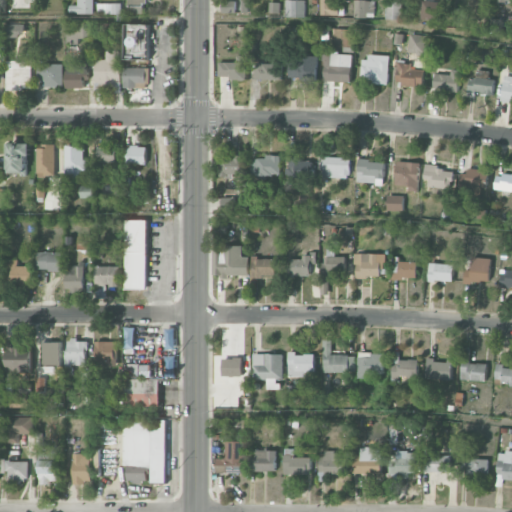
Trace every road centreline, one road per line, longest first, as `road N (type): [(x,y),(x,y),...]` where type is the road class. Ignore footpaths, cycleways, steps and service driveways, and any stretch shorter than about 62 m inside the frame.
road 1 (residential): [(511,137),(332,120),(0,117)]
road 2 (residential): [(511,327),(380,317),(0,314)]
road 3 (secondary): [(196,511),(197,0)]
